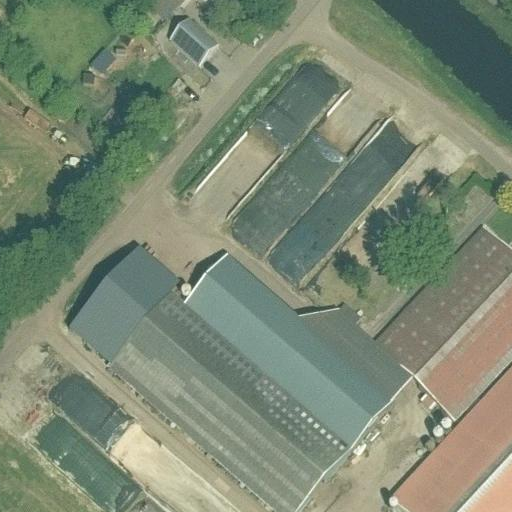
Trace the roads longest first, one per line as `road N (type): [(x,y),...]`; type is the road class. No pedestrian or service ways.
road 1 (unclassified): [(0,367),(294,23)]
road 2 (unclassified): [(511,177),(409,94),(294,23)]
